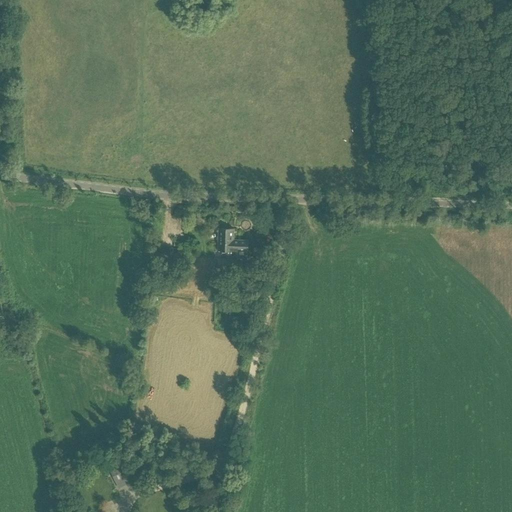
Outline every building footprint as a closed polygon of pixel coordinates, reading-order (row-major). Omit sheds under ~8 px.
[(178,209),(177,216),(186,218),(187,211),(178,209)] [(218,251),(226,251),(226,245),(227,245),(227,240),(234,240),(234,229),(219,228),(218,251)] [(226,245),(226,251),(226,256),(233,257),(233,256),(234,251),(247,251),(248,241),(234,240),(227,240),(227,245),(226,245)] [(177,247),(177,258),(191,258),(191,247),(184,247),(177,247)] [(218,269),(225,269),(226,259),(218,258),(217,268),(217,269),(218,269)] [(119,463),(109,468),(119,488),(129,483),(119,463)]
